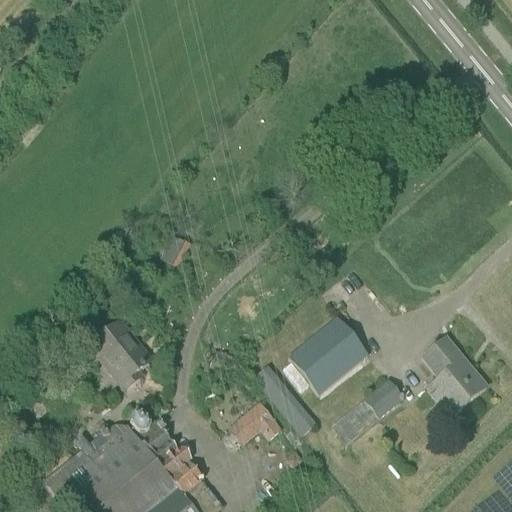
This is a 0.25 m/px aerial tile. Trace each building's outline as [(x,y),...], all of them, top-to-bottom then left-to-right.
[(366,360),(336,323),(287,363),(317,400),(366,360)] [(120,330),(105,343),(89,356),(122,399),(141,384),(136,377),(147,368),(129,346),(132,343),(120,330)] [(447,423),(470,405),(485,392),(444,343),(420,363),(437,383),(424,395),(447,423)] [(223,372),(225,359),(226,357),(212,355),(209,373),(223,375),(223,372)] [(307,390),(289,368),(282,374),(300,396),(307,390)] [(315,429),(267,371),(250,386),(300,443),(315,429)] [(387,385),(371,397),(362,405),(377,423),(402,403),(387,385)] [(235,427),(249,444),(258,436),(266,446),(281,435),(258,408),(235,427)] [(347,415),(331,432),(347,448),(372,422),(364,416),(356,424),(347,415)] [(148,420),(132,433),(119,444),(109,432),(104,430),(98,434),(99,440),(41,487),(60,511),(190,511),(181,500),(200,485),(148,420)] [(288,460),(289,469),(293,473),(301,465),(293,456),(288,460)]
